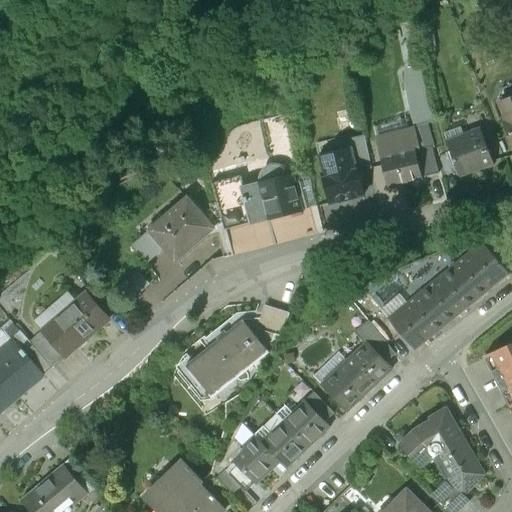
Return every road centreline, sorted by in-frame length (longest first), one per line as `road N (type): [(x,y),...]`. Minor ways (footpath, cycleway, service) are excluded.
road 1 (residential): [(0,462),(136,344),(227,281),(511,198)]
road 2 (residential): [(439,353),(270,511)]
road 3 (residential): [(439,353),(511,471)]
